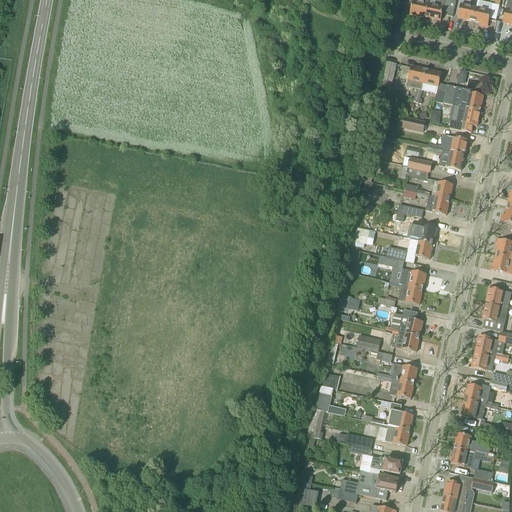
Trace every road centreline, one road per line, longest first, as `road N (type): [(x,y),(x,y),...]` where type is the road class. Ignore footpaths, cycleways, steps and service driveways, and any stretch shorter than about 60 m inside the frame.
road 1 (residential): [(415,511),(510,62)]
road 2 (secondary): [(8,259),(46,0)]
road 3 (secondary): [(15,438),(7,409),(8,259)]
